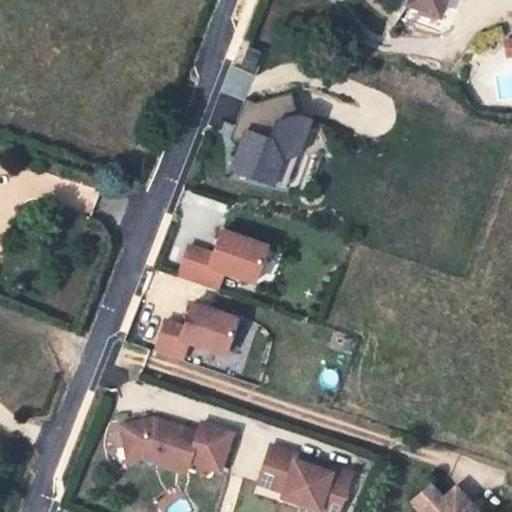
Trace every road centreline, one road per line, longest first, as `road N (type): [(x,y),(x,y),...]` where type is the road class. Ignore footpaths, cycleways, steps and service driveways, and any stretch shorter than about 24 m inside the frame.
road 1 (residential): [(32,511),(235,0)]
road 2 (unknown): [(97,348),(473,487),(503,506)]
